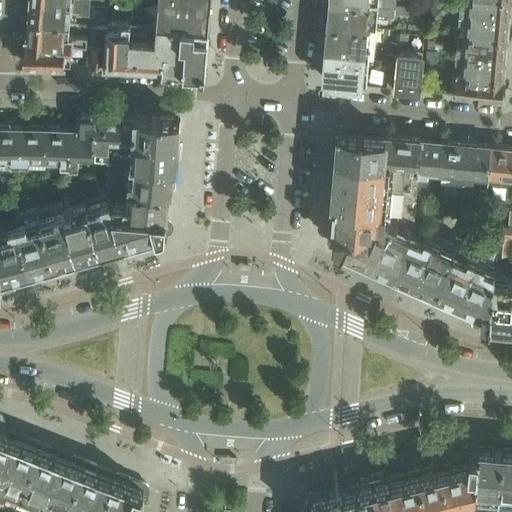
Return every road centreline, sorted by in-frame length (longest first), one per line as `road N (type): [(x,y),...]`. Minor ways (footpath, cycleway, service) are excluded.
road 1 (residential): [(0,82),(229,95)]
road 2 (secondary): [(294,426),(417,397),(511,397)]
road 3 (residential): [(296,101),(511,121)]
road 4 (residential): [(307,308),(280,261),(296,101)]
road 5 (secondary): [(511,372),(424,355),(307,308)]
road 6 (residential): [(229,95),(216,256),(187,294)]
road 7 (secondary): [(187,294),(0,335)]
road 8 (secondary): [(0,363),(176,420)]
road 9 (secondary): [(187,294),(161,328),(156,370),(158,394),(176,420)]
road 10 (secondary): [(294,426),(320,383),(322,345),(307,308)]
road 11 (secondary): [(307,308),(240,291),(187,294)]
